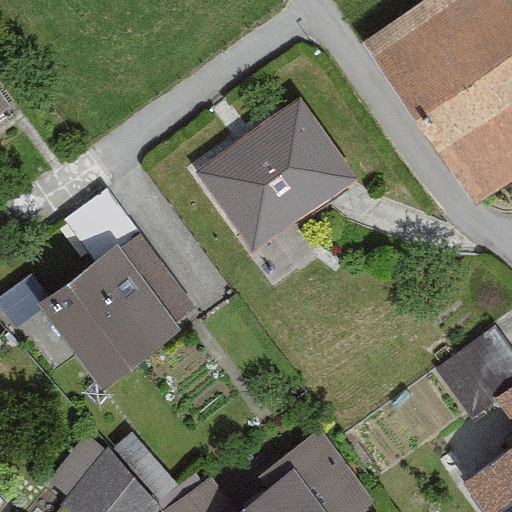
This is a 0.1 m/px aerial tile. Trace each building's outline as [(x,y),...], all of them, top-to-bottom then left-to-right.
[(511,0),(417,0),(359,40),(470,204),(511,175),(511,0)] [(344,181),(291,101),(190,168),(244,248),(344,181)] [(59,221),(85,259),(28,298),(88,385),(170,329),(164,320),(184,307),(104,190),(59,221)] [(511,511),(511,384),(487,403),(511,434),(449,480),(472,511),(511,511)] [(146,511),(153,504),(85,436),(49,484),(69,499),(63,508),(68,511),(146,511)] [(370,511),(374,510),(325,440),(265,481),(271,490),(246,507),(230,484),(189,511),(370,511)]
